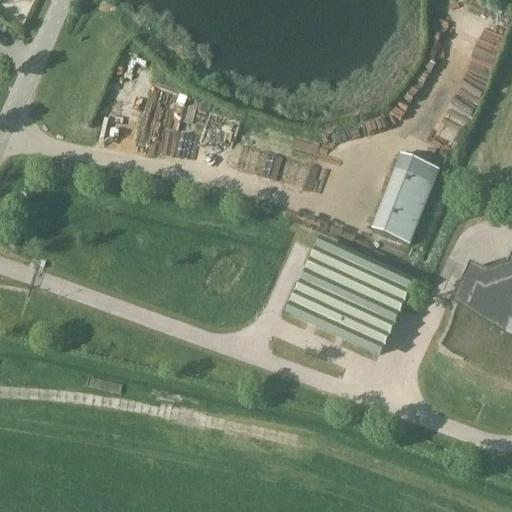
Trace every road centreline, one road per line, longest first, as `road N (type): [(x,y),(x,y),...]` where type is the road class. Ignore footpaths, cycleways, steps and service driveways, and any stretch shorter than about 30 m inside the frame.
road 1 (track): [(0,394),(66,397),(293,441)]
road 2 (tertiary): [(0,136),(63,0)]
